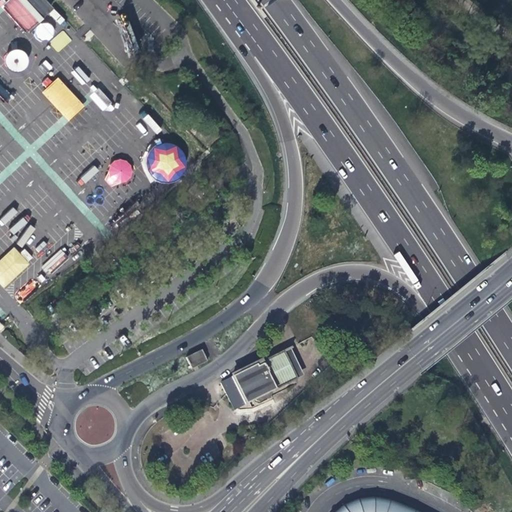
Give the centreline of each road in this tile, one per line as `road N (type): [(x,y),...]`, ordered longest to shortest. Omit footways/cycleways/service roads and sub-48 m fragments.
road 1 (motorway): [(511,349),(273,0)]
road 2 (motorway): [(235,10),(473,354)]
road 3 (motorway): [(235,10),(230,33),(271,99),(292,184),(286,231),(252,294)]
road 4 (motorway): [(270,313),(325,274),(377,275),(399,285),(450,350),(473,354)]
road 5 (motorway): [(511,140),(384,58),(332,0)]
road 6 (secondary): [(511,270),(352,405)]
road 7 (secondary): [(252,294),(95,391)]
road 8 (secondary): [(127,423),(246,344),(270,313)]
road 9 (secondary): [(352,405),(320,422),(229,504)]
road 10 (secondary): [(256,511),(352,405)]
